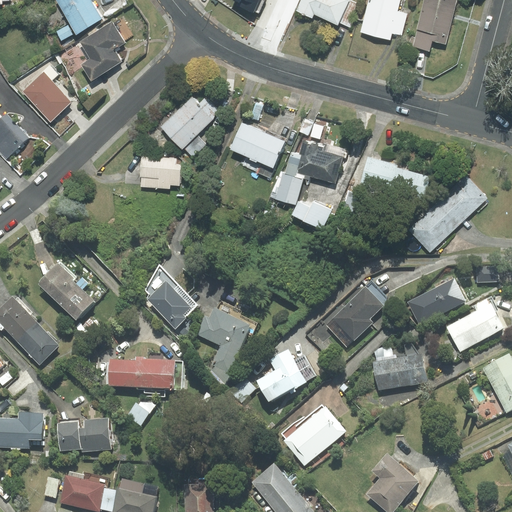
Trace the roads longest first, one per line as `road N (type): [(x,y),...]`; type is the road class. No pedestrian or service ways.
road 1 (tertiary): [(472,121),(263,65),(202,32)]
road 2 (residential): [(0,222),(202,32)]
road 3 (residential): [(472,121),(504,0)]
